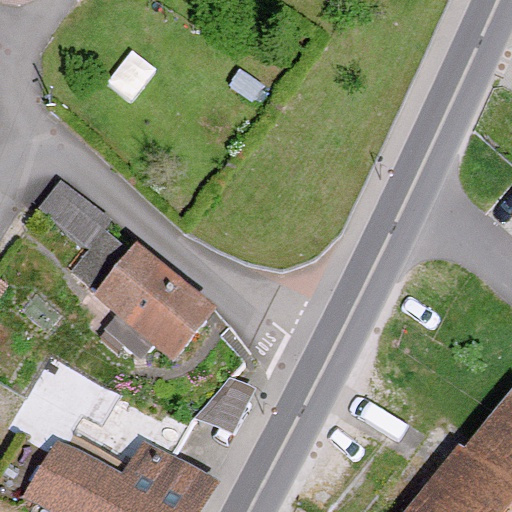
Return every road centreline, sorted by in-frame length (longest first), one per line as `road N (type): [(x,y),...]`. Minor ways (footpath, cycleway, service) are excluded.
road 1 (tertiary): [(324,365),(493,0)]
road 2 (residential): [(324,365),(34,126)]
road 3 (tertiary): [(248,511),(324,365)]
